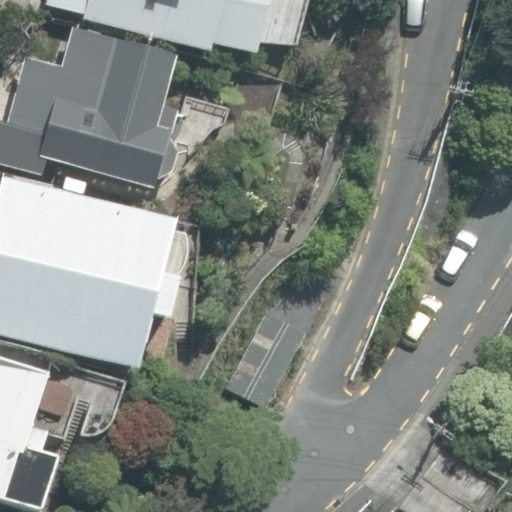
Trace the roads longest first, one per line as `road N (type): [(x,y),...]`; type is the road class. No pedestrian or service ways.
road 1 (residential): [(442,0),(408,158),(324,382),(321,418),(341,456)]
road 2 (residential): [(511,213),(439,333),(341,456)]
